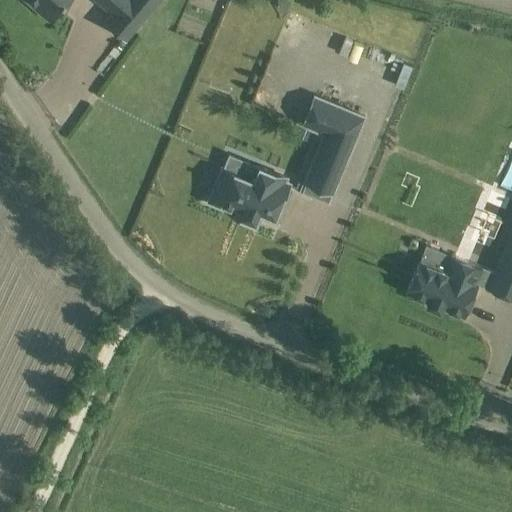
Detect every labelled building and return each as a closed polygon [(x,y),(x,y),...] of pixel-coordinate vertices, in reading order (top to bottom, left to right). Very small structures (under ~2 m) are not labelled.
[(33,0),(35,1),(32,4),(48,18),(63,0),(33,0)] [(96,0),(112,13),(106,20),(126,38),(158,0),(96,0)] [(362,122),(365,116),(315,96),(303,124),(324,133),(301,188),(330,200),(362,122)] [(260,166),(254,180),(222,167),(208,200),(228,208),(230,209),(229,210),(255,221),(260,209),(275,215),(289,182),(284,180),(286,177),(271,171),(260,166)] [(511,298),(511,230),(488,288),(499,293),(511,298)] [(428,300),(426,304),(440,310),(442,306),(464,315),(478,282),(476,281),(482,267),(451,254),(445,268),(420,258),(406,291),(421,297),(428,300)]
